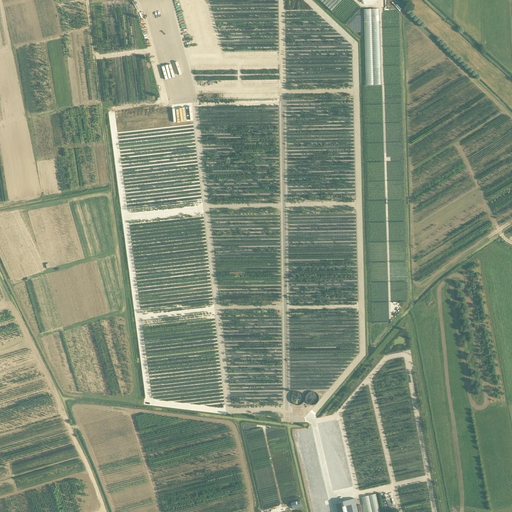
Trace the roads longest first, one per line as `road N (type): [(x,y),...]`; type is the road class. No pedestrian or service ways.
road 1 (unknown): [(280,91),(287,412),(311,420)]
road 2 (unknown): [(311,420),(334,416),(386,358),(405,354),(435,511)]
